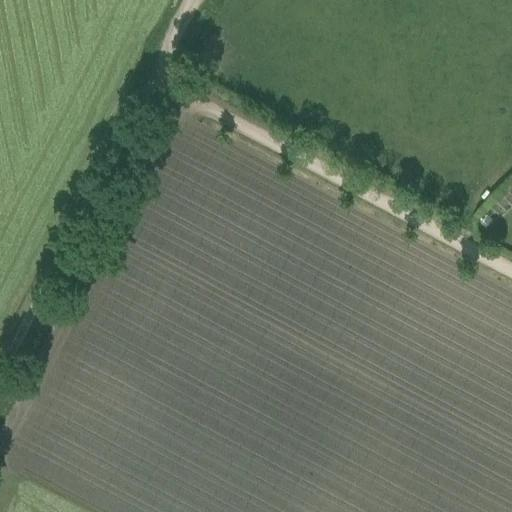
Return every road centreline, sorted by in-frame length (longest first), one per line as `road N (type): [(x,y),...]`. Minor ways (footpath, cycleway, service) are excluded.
road 1 (track): [(0,380),(196,0)]
road 2 (track): [(157,84),(511,278)]
